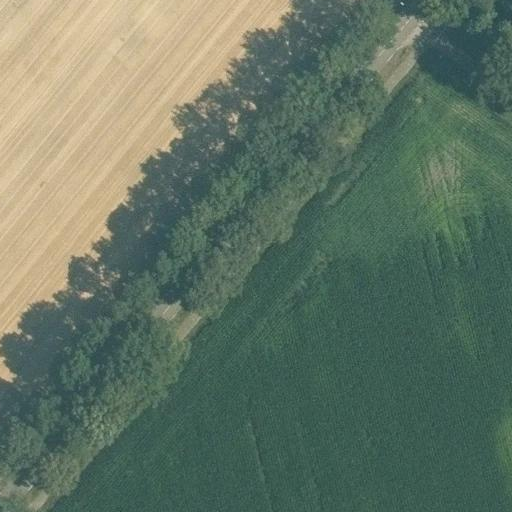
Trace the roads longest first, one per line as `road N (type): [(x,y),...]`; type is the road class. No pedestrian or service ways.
road 1 (tertiary): [(0,493),(409,13)]
road 2 (unclassified): [(409,13),(511,97)]
